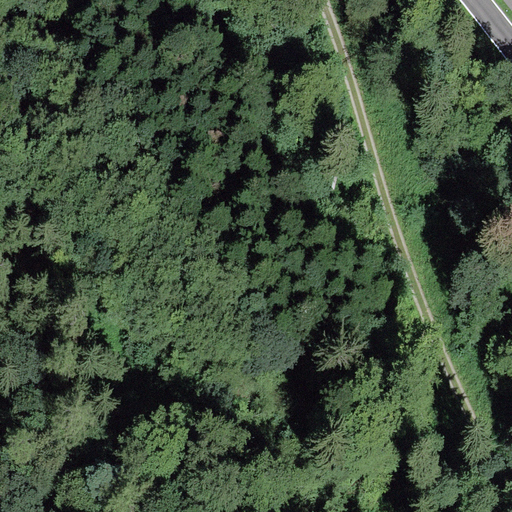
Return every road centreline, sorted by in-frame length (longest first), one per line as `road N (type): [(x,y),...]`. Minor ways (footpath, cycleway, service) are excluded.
road 1 (track): [(511,505),(454,401),(319,0)]
road 2 (track): [(187,511),(181,483),(0,160)]
